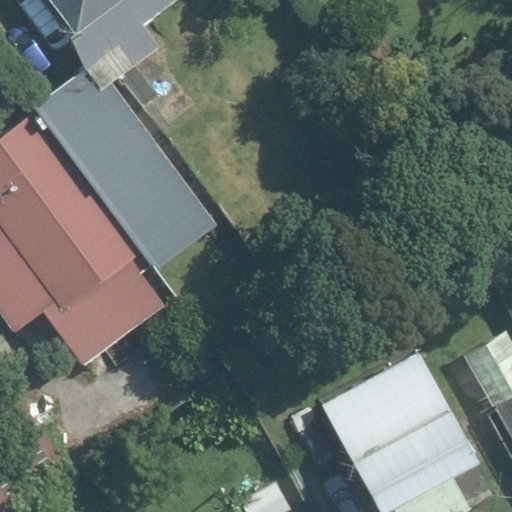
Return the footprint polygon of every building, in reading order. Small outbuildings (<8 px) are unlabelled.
[(40,107),(158,266),(223,218),(117,73),(163,40),(148,19),(173,0),(57,0),(78,28),(72,33),(91,59),(35,100),(40,107)] [(0,310),(14,329),(45,306),(85,361),(177,293),(158,266),(40,107),(0,136),(0,310)] [(498,406),(511,398),(511,325),(468,350),(498,406)] [(393,504),(397,511),(465,511),(478,505),(459,469),(481,457),(423,348),(321,403),(379,511),(393,504)] [(511,398),(498,406),(511,431),(511,398)]
